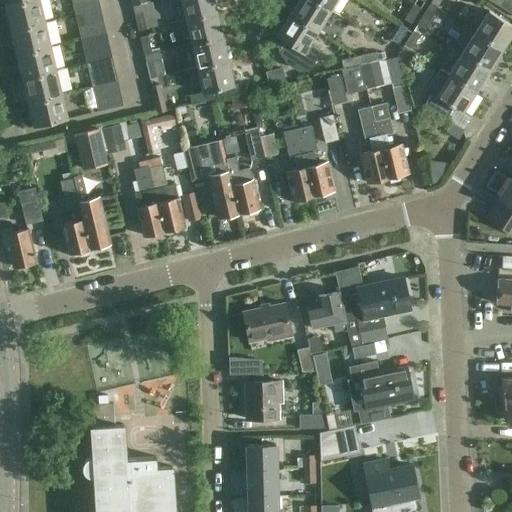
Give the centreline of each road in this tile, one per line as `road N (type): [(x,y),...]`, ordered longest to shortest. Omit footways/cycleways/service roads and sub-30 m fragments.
road 1 (residential): [(461,511),(450,238),(432,218)]
road 2 (residential): [(214,511),(204,269)]
road 3 (residential): [(204,269),(411,214),(432,218)]
road 4 (residential): [(0,323),(204,269)]
road 5 (tertiary): [(5,511),(0,349)]
road 6 (residential): [(432,218),(511,96)]
